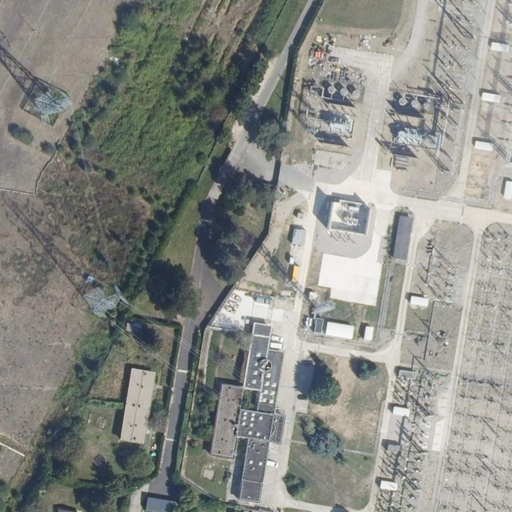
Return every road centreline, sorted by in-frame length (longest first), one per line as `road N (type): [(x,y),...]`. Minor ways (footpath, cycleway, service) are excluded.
road 1 (track): [(31,152),(111,0)]
road 2 (track): [(0,132),(70,0)]
